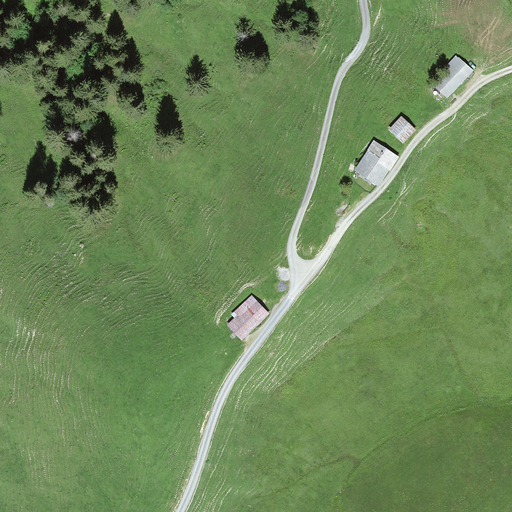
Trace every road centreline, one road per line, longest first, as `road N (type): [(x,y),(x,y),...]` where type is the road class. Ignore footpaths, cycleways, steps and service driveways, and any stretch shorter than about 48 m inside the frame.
road 1 (track): [(362,0),(362,44),(339,74),(291,240),(300,279)]
road 2 (track): [(484,82),(416,139),(300,279)]
road 3 (track): [(300,279),(215,411),(178,511)]
